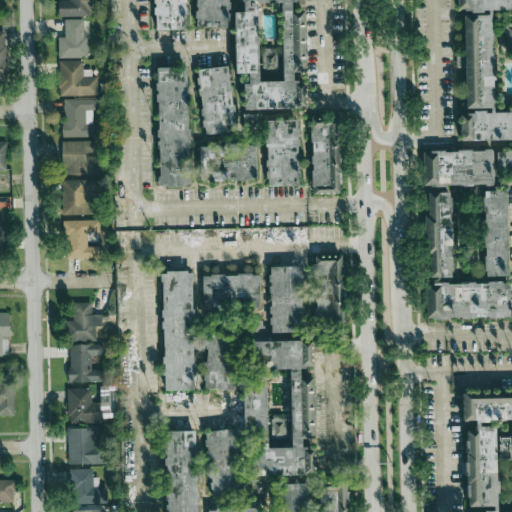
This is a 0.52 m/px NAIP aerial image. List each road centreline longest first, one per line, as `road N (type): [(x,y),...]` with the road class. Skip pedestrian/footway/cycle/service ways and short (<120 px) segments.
road 1 (primary): [(360,0),(372,511)]
road 2 (residential): [(27,0),(38,511)]
road 3 (primary): [(408,511),(403,276)]
road 4 (primary): [(402,199),(396,0)]
